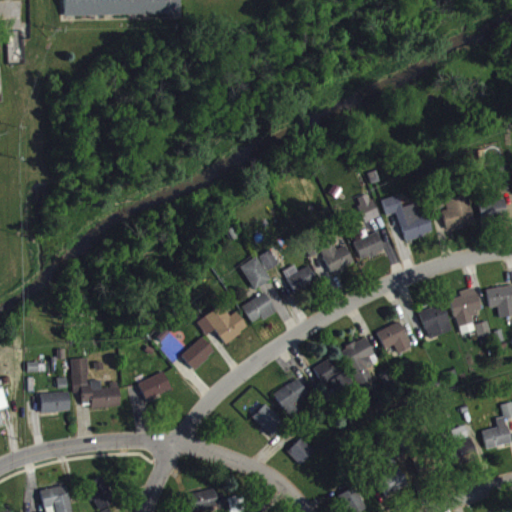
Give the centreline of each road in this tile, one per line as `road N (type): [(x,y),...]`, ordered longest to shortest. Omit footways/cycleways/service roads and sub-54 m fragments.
road 1 (residential): [(511,254),(462,258),(364,295),(215,394),(181,438)]
road 2 (residential): [(306,511),(245,462),(181,438),(81,443),(0,470)]
